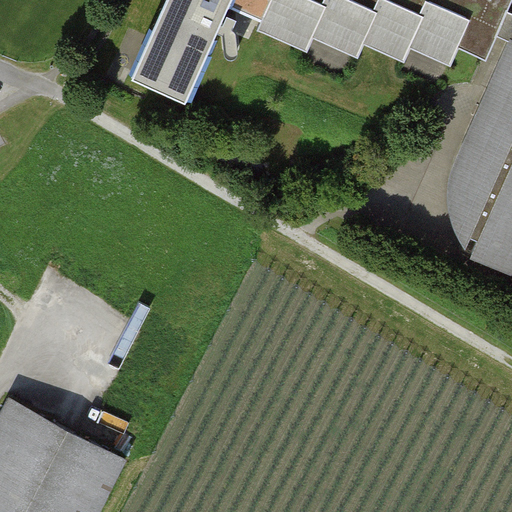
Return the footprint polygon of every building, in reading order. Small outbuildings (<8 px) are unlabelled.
[(167,0),(135,75),(189,98),(230,5),(269,23),(278,0),(167,0)] [(511,0),(278,0),(269,23),(265,31),(313,52),(320,36),(364,56),(370,43),(409,60),(415,47),(457,65),(464,48),(489,59),(501,33),(511,11),(511,7),(511,0)] [(511,11),(501,33),(511,38),(511,41),(460,160),(453,184),(452,205),(457,222),(465,236),(478,245),(474,252),(511,268),(511,11)] [(68,230),(42,295),(143,337),(168,278),(89,246),(94,236),(82,231),(80,235),(68,230)] [(10,396),(0,416),(0,511),(98,511),(127,457),(10,396)]
